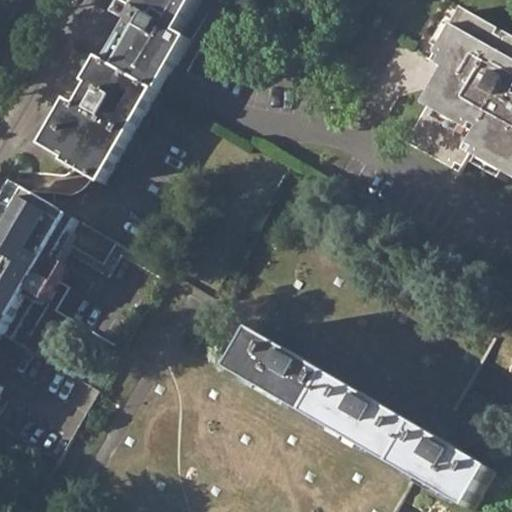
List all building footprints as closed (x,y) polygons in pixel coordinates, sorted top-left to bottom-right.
[(159,90),(162,92),(194,36),(183,30),(200,0),(134,0),(135,1),(133,0),(128,0),(121,13),(136,21),(112,62),(159,90)] [(471,154),(511,175),(511,35),(466,11),(437,64),(449,70),(408,143),(461,172),(471,154)] [(69,162),(106,183),(159,90),(112,62),(105,58),(91,82),(86,79),(48,144),(72,158),(69,162)] [(6,213),(0,223),(0,331),(5,335),(16,341),(42,297),(53,303),(76,265),(64,258),(70,249),(86,222),(22,185),(6,213)] [(234,372),(416,477),(476,511),(499,472),(468,454),(463,451),(388,407),(272,338),(259,331),(250,345),(248,349),(245,353),(239,364),(234,372)]
